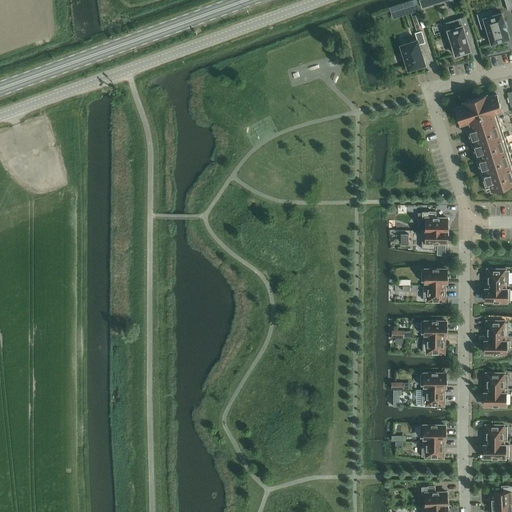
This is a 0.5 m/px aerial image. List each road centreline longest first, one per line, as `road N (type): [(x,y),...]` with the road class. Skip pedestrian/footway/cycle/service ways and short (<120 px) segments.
road 1 (unclassified): [(322,0),(0,116)]
road 2 (residential): [(464,223),(465,511)]
road 3 (secondary): [(247,0),(0,89)]
road 4 (residential): [(511,70),(427,88),(464,223)]
